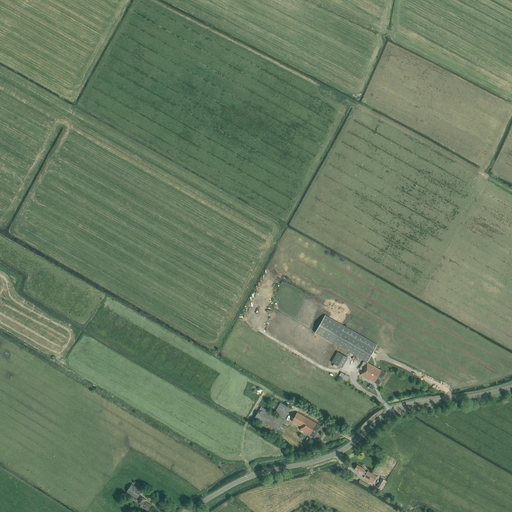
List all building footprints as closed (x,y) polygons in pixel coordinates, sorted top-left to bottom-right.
[(315,333),(332,342),(367,362),(377,344),(342,325),(325,315),(315,333)] [(337,351),(331,362),(341,367),(347,357),(337,351)] [(385,373),(367,363),(364,361),(359,368),(363,370),(361,374),(379,384),(385,373)] [(349,376),(342,372),(338,380),(345,384),(349,376)] [(285,419),(291,408),(276,399),(270,410),(285,419)] [(254,420),(275,432),(277,433),(279,429),(283,432),(287,426),(282,424),(284,420),(261,407),(254,420)] [(300,429),(305,432),(315,438),(321,426),(297,412),(292,421),(302,427),(300,429)] [(357,465),(354,469),(365,476),(363,478),(372,483),(377,477),(367,471),(366,472),(364,471),(364,470),(357,465)] [(376,487),(381,490),(385,482),(381,479),(376,487)] [(129,494),(137,498),(141,491),(131,484),(126,492),(127,492),(125,495),(128,496),(129,494)] [(138,503),(141,504),(141,506),(148,511),(151,505),(147,502),(145,501),(146,499),(142,497),(138,503)]
